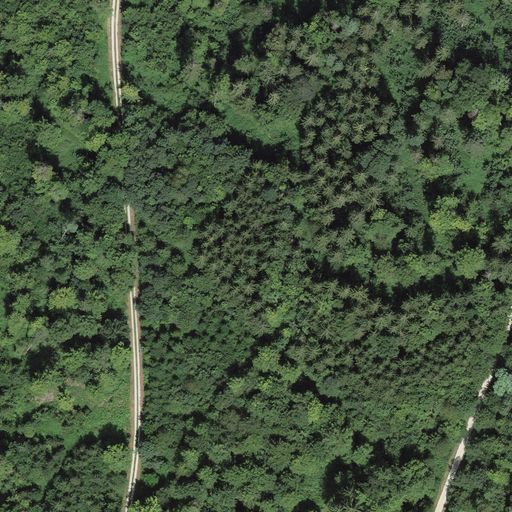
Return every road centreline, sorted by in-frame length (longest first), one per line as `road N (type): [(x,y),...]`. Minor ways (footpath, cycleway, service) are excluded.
road 1 (track): [(127,511),(137,369),(115,0)]
road 2 (track): [(435,511),(511,311)]
